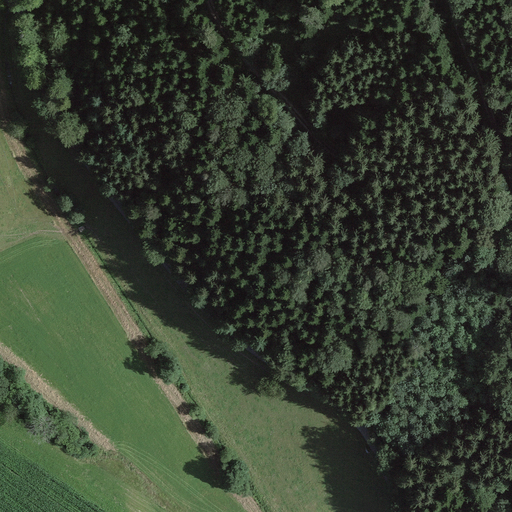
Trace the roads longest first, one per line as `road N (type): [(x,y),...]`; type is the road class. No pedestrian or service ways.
road 1 (unclassified): [(25,0),(31,62),(97,177),(230,333),(354,417),(404,511)]
road 2 (track): [(205,0),(327,148),(511,240)]
road 3 (track): [(511,175),(454,0)]
